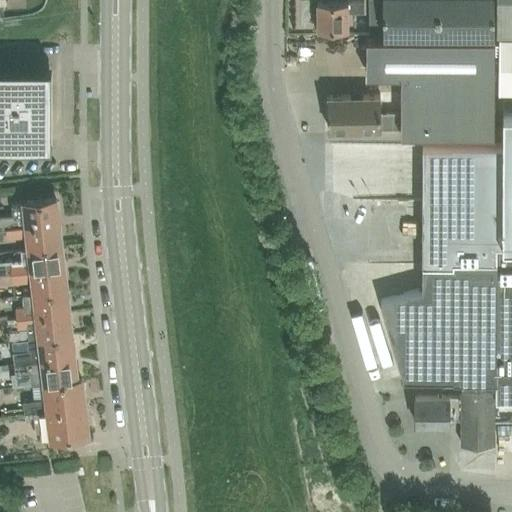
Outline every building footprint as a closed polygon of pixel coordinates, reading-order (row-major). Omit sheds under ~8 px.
[(364,11),(364,0),(317,1),(317,27),(348,27),(348,11),(364,11)] [(368,0),(368,16),(383,16),(382,0),(368,0)] [(382,0),(383,16),(383,33),(438,33),(494,33),(494,0),(382,0)] [(511,0),(497,0),(497,31),(511,31),(511,36),(499,36),(499,92),(511,92),(511,0)] [(401,73),(401,111),(401,128),(401,132),(494,133),(494,38),(366,37),(366,73),(401,73)] [(0,66),(0,144),(19,145),(49,145),(49,101),(49,67),(0,66)] [(380,128),(401,128),(401,111),(380,111),(380,94),(328,94),(328,128),(380,128)] [(511,108),(503,109),(503,143),(422,143),(421,287),(380,299),(403,378),(451,378),(452,379),(460,379),(495,380),(495,389),(495,397),(511,397),(511,108)] [(317,165),(320,181),(353,174),(349,158),(317,165)] [(6,226),(57,220),(55,198),(24,202),(11,204),(12,215),(0,216),(0,228),(7,228),(6,226)] [(60,243),(57,220),(6,226),(7,228),(8,238),(22,236),(21,231),(27,230),(29,246),(60,243)] [(12,259),(0,260),(0,272),(3,273),(63,265),(60,243),(29,246),(20,247),(22,259),(12,260),(12,259)] [(65,288),(63,265),(3,273),(0,273),(0,283),(8,283),(8,282),(27,280),(26,274),(32,273),(34,291),(65,288)] [(65,288),(34,291),(22,293),(24,305),(16,306),(17,316),(68,310),(65,288)] [(17,316),(15,317),(17,328),(27,327),(28,337),(40,336),(70,333),(68,310),(17,316)] [(40,336),(28,337),(27,337),(28,349),(12,350),(14,362),(73,355),(70,333),(40,336)] [(73,355),(14,362),(15,373),(30,372),(32,384),(45,383),(76,379),(76,378),(73,355)] [(33,399),(23,401),(24,411),(48,409),(84,404),(81,378),(76,379),(45,383),(47,398),(33,399)] [(414,395),(413,421),(448,422),(448,417),(460,417),(460,443),(492,443),(492,403),(492,389),(495,389),(495,380),(460,379),(460,389),(460,395),(414,395)] [(87,433),(84,404),(48,409),(48,410),(51,437),(87,433)]
